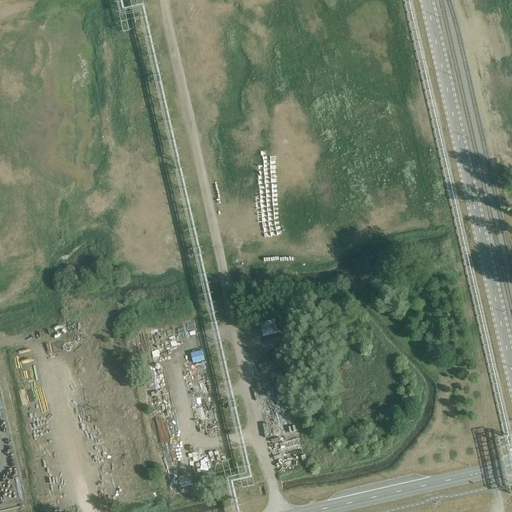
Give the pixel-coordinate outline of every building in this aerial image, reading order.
[(243,511),(238,490),(258,485),(145,0),(137,0),(126,2),(125,0),(113,0),(121,35),(133,32),(131,22),(136,22),(137,26),(141,30),(239,459),(219,463),(230,511),(243,511)] [(511,511),(511,433),(412,0),(403,0),(504,440),(495,442),(501,468),(508,497),(511,496),(511,511)] [(274,320),(260,324),(264,337),(278,334),(274,320)] [(193,363),(204,360),(201,350),(190,353),(193,363)] [(259,365),(261,373),(284,366),(282,359),(259,365)]
